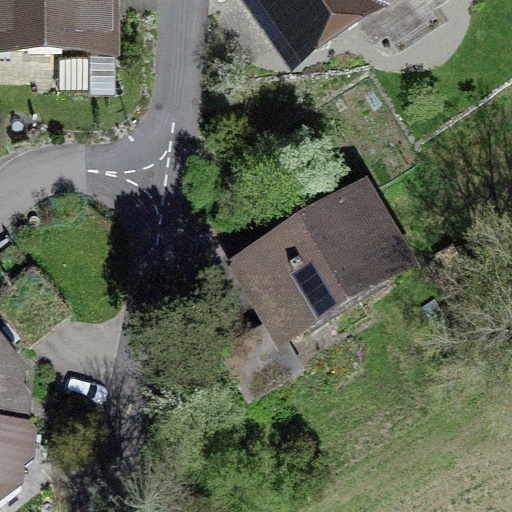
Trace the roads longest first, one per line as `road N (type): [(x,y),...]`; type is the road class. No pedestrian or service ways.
road 1 (residential): [(94,511),(123,422),(163,175)]
road 2 (residential): [(163,175),(185,0)]
road 3 (residential): [(163,175),(65,171),(0,199)]
